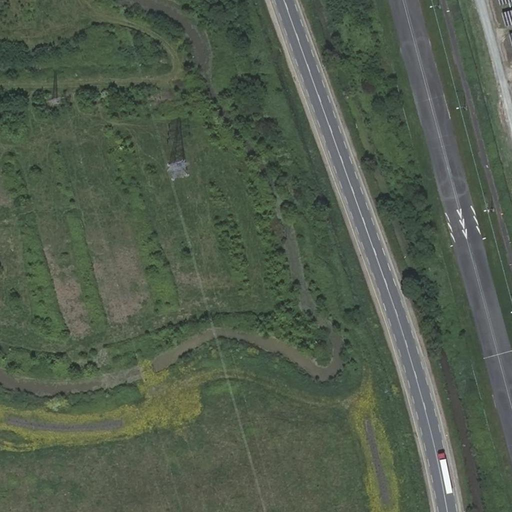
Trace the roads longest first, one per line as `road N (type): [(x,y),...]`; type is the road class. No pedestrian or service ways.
road 1 (secondary): [(448,511),(395,305),(285,0)]
road 2 (track): [(164,82),(0,87)]
road 3 (track): [(480,0),(511,116)]
